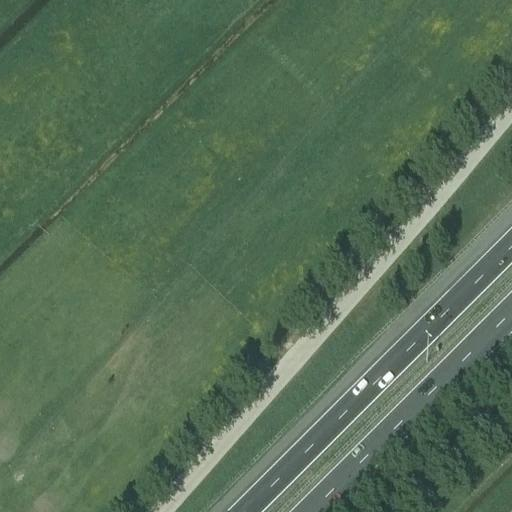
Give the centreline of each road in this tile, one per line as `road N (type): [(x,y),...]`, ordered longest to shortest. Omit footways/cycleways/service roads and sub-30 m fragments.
road 1 (unclassified): [(162,511),(511,103)]
road 2 (motorway): [(511,244),(245,511)]
road 3 (motorway): [(311,511),(511,310)]
road 4 (unclassified): [(401,511),(511,414)]
